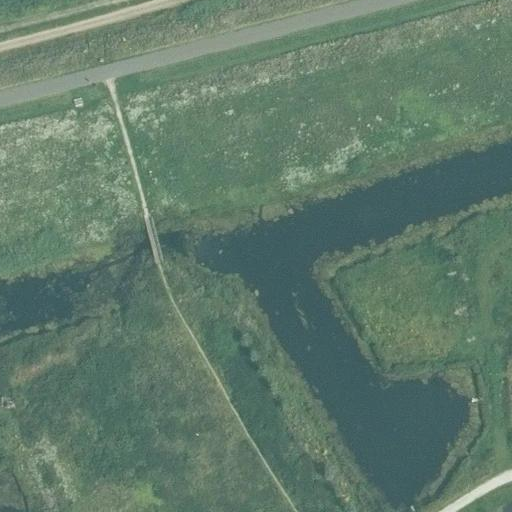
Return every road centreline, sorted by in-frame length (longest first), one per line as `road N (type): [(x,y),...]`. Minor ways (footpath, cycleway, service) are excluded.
road 1 (unknown): [(0,47),(181,0)]
road 2 (track): [(0,32),(123,0)]
